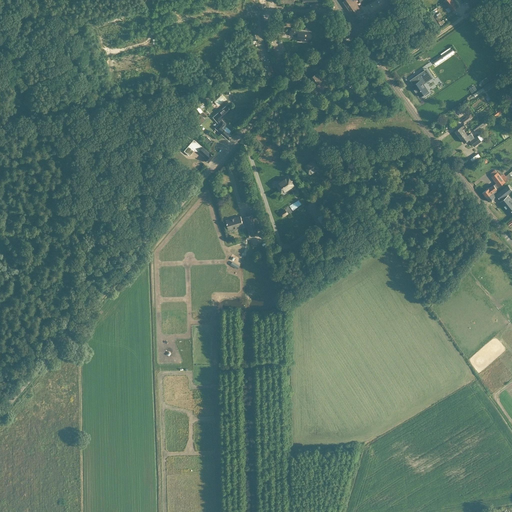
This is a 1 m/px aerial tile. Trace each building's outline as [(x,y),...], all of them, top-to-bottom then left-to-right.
[(344,0),(343,1),(353,16),(355,16),(363,11),(355,0),(344,0)] [(452,12),(459,7),(453,0),(445,0),(444,1),(452,12)] [(292,28),(291,33),(291,36),(298,37),(298,40),(310,41),(311,32),(299,31),(299,29),(292,28)] [(453,50),(432,65),(433,67),(454,52),(453,50)] [(418,82),(412,85),(415,89),(414,89),(415,90),(416,89),(417,91),(416,92),(417,92),(420,96),(424,94),(425,96),(430,92),(428,90),(427,90),(423,84),(426,81),(424,78),(428,75),(424,70),(414,77),(418,82)] [(319,83),(322,80),(317,73),(310,79),(312,82),(309,84),(311,88),(315,85),(320,92),(324,89),(319,83)] [(339,82),(342,86),(348,93),(360,84),(354,77),(351,73),(339,82)] [(471,100),(488,90),(489,91),(498,85),(495,79),(468,96),(471,100)] [(437,89),(432,93),(436,98),(441,94),(437,89)] [(215,128),(228,140),(236,132),(224,120),(234,109),(227,102),(212,118),(219,124),(215,128)] [(493,113),(496,117),(503,112),(500,107),(493,113)] [(473,117),(471,114),(463,120),(465,123),(473,117)] [(488,122),(485,118),(473,128),(475,131),(488,122)] [(460,137),(466,132),(464,129),(467,127),(465,124),(459,128),(455,131),(460,137)] [(466,132),(460,137),(464,143),(468,140),(474,136),(472,133),(468,135),(466,132)] [(207,139),(213,144),(215,142),(209,136),(207,139)] [(209,162),(215,155),(201,144),(196,151),(209,162)] [(393,144),(388,145),(386,146),(387,148),(390,148),(392,154),(395,154),(393,144)] [(307,176),(320,168),(314,159),(302,167),(307,176)] [(496,183),(489,188),(488,187),(486,189),(487,190),(485,191),(482,193),(486,197),(496,190),(496,189),(505,182),(498,172),(491,176),(496,183)] [(282,195),(294,186),(286,175),(274,184),(282,195)] [(438,177),(432,179),(436,188),(441,186),(438,177)] [(509,185),(497,194),(500,198),(503,195),(503,196),(498,200),(505,208),(511,203),(506,195),(505,195),(505,194),(511,188),(509,185)] [(496,190),(486,197),(489,201),(493,198),(496,196),(494,194),(497,191),(496,190)] [(301,198),(292,204),(295,209),(304,203),(301,198)] [(288,208),(283,211),(286,216),(291,212),(288,208)] [(327,213),(320,218),(327,227),(334,221),(327,213)] [(247,236),(257,234),(251,214),(241,218),(240,214),(222,219),(226,231),(244,226),(247,236)]
